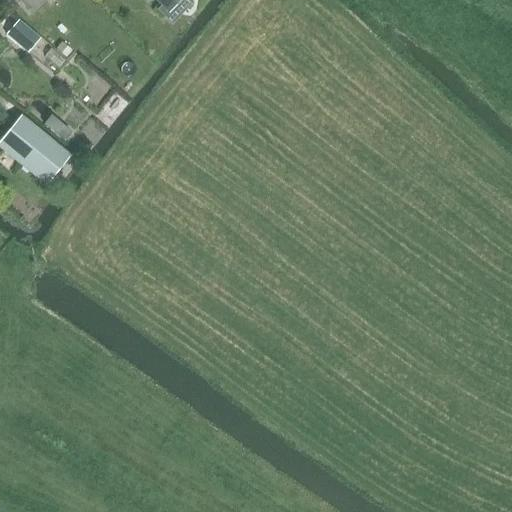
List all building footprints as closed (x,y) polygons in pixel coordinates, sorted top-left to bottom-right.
[(15,0),(17,2),(32,16),(47,0),(15,0)] [(172,9),(181,0),(155,0),(162,7),(166,3),(172,9)] [(19,21),(6,35),(27,54),(40,39),(19,21)] [(66,58),(72,52),(62,43),(56,50),(66,58)] [(57,66),(63,58),(49,49),(43,57),(57,66)] [(0,144),(0,151),(45,188),(69,158),(20,119),(0,144)] [(61,140),(66,133),(60,127),(54,134),(61,140)]
